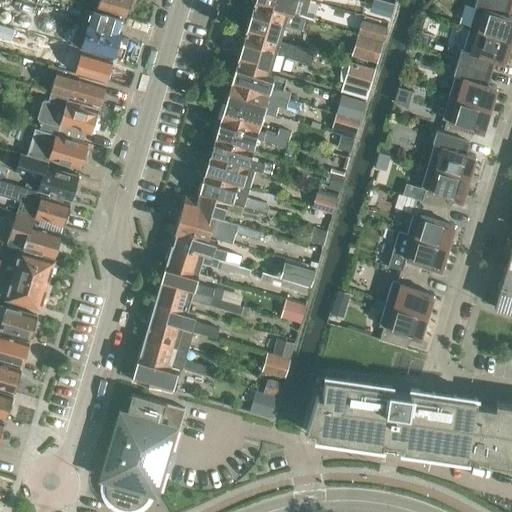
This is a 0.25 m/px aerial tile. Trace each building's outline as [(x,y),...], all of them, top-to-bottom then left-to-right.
[(99,0),(97,7),(126,15),(126,12),(130,12),(131,7),(129,5),(130,0),(99,0)] [(257,0),(256,5),(292,16),(292,15),(305,18),(316,21),(317,15),(308,13),(311,1),(307,0),(257,0)] [(511,1),(505,0),(475,0),(474,5),(476,5),(470,27),(511,39),(511,34),(511,14),(507,13),(511,1)] [(382,1),(378,13),(391,17),(394,5),(382,1)] [(292,16),(256,5),(248,32),(279,42),(280,41),(285,25),(302,30),(305,18),(292,15),(292,16)] [(89,21),(86,29),(63,22),(57,39),(113,56),(114,54),(118,48),(117,46),(121,32),(119,30),(123,20),(92,10),(89,21)] [(6,11),(3,12),(1,14),(0,15),(0,18),(0,20),(2,22),(5,23),(8,22),(10,20),(11,17),(11,14),(9,12),(6,11)] [(357,36),(383,44),(387,28),(362,20),(357,36)] [(511,39),(470,27),(463,48),(461,47),(457,60),(490,70),(493,58),(504,62),(511,39)] [(279,42),(248,32),(239,60),(271,70),(276,53),(311,64),(315,51),(280,41),(279,42)] [(383,44),(357,36),(352,56),(377,63),(383,44)] [(64,55),(79,59),(76,71),(106,80),(107,78),(109,77),(111,71),(109,69),(113,59),(82,50),(83,48),(67,43),(64,55)] [(490,70),(457,60),(453,73),(456,74),(449,96),(490,108),(496,85),(486,82),(490,70)] [(375,69),(350,62),(344,83),(369,91),(375,69)] [(56,77),(52,91),(99,104),(100,103),(103,102),(104,96),(102,93),(105,84),(74,75),(75,71),(49,63),(46,74),(56,77)] [(286,79),(270,74),(238,64),(232,83),(287,100),(290,93),(282,91),(286,79)] [(285,108),(287,100),(232,83),(227,101),(263,112),(275,116),(278,106),(285,108)] [(68,97),(52,92),(49,101),(46,100),(43,101),(38,119),(39,121),(42,122),(40,129),(57,134),(57,133),(84,141),(87,130),(91,131),(91,129),(94,129),(96,122),(95,120),(98,109),(67,99),(68,97)] [(483,130),(490,108),(449,96),(442,118),(447,119),(443,131),(469,139),(472,127),(483,130)] [(343,117),(359,122),(365,103),(349,98),(343,117)] [(227,101),(221,120),(257,130),(258,129),(263,112),(227,101)] [(359,122),(343,117),(339,129),(356,134),(359,122)] [(255,138),(263,140),(286,147),(289,140),(277,136),(277,135),(265,131),(258,129),(257,130),(221,120),(216,138),(247,148),(251,137),(255,138)] [(12,121),(8,132),(23,137),(27,126),(12,121)] [(277,136),(289,140),(291,131),(279,128),(277,135),(277,136)] [(428,164),(469,177),(475,154),(465,151),(469,139),(443,131),(436,129),(432,142),(435,143),(428,164)] [(51,152),(23,143),(21,152),(48,160),(49,160),(50,156),(80,166),(83,156),(86,154),(89,147),(86,145),(87,143),(84,142),(84,141),(57,133),(57,134),(51,152)] [(337,148),(350,152),(354,140),(341,136),(337,148)] [(262,173),(263,169),(264,163),(245,157),(247,148),(216,138),(210,156),(255,170),(255,171),(262,173)] [(21,152),(20,155),(15,170),(42,178),(38,190),(42,191),(71,200),(72,198),(74,196),(76,189),(75,187),(79,174),(46,164),(48,160),(21,152)] [(252,179),(255,171),(255,170),(210,156),(204,175),(248,188),(251,178),(252,179)] [(426,188),(422,200),(448,208),(451,196),(462,199),(469,177),(428,164),(421,187),(426,188)] [(328,187),(339,190),(343,176),(332,173),(328,187)] [(204,175),(199,193),(255,210),(258,202),(245,198),(248,188),(204,175)] [(15,216),(43,225),(45,219),(63,224),(64,222),(67,222),(68,215),(67,213),(69,204),(40,196),(42,191),(38,190),(24,186),(0,178),(0,193),(20,199),(17,210),(15,216)] [(314,208),(333,213),(338,198),(318,192),(314,208)] [(253,218),(255,210),(199,193),(197,200),(185,196),(182,208),(221,220),(224,210),(241,215),(253,218)] [(444,220),(448,208),(422,200),(415,197),(411,211),(414,212),(407,233),(447,246),(454,223),(444,220)] [(216,227),(236,233),(259,239),(262,231),(238,225),(221,220),(182,208),(177,226),(216,238),(219,228),(216,227)] [(15,216),(7,243),(54,256),(54,254),(57,253),(59,246),(58,244),(60,234),(42,229),(43,225),(15,216)] [(177,226),(171,245),(223,261),(223,260),(226,250),(214,246),(216,238),(177,226)] [(309,241),(323,245),(326,231),(313,227),(309,241)] [(447,246),(407,233),(400,256),(405,257),(401,269),(427,277),(430,265),(441,268),(447,246)] [(248,276),(250,269),(251,268),(223,260),(223,261),(171,245),(166,263),(198,273),(201,262),(205,264),(205,263),(216,267),(248,276)] [(21,251),(17,264),(0,259),(0,270),(45,284),(52,260),(21,251)] [(315,268),(283,259),(279,274),(310,283),(315,268)] [(195,283),(198,273),(166,263),(160,282),(211,296),(213,289),(195,283)] [(511,287),(511,265),(507,263),(500,284),(511,287)] [(427,277),(401,269),(397,281),(393,280),(386,302),(426,314),(433,292),(423,289),(427,277)] [(0,280),(11,284),(7,298),(38,307),(45,284),(0,270),(0,280)] [(262,273),(260,281),(278,286),(307,295),(310,286),(280,278),(262,273)] [(160,282),(155,300),(187,309),(190,299),(209,305),(211,296),(160,282)] [(511,287),(500,284),(494,306),(511,311),(511,287)] [(336,299),(347,302),(350,294),(338,291),(336,299)] [(229,302),(216,298),(214,307),(227,311),(229,302)] [(305,305),(285,299),(280,316),(300,322),(305,305)] [(184,318),(187,309),(155,300),(149,319),(193,331),(216,338),(219,328),(184,318)] [(379,325),(384,326),(380,338),(406,346),(409,334),(420,337),(426,314),(386,302),(379,325)] [(0,303),(0,329),(30,338),(36,315),(0,303)] [(339,314),(331,312),(328,323),(336,325),(339,314)] [(149,319),(144,337),(187,350),(193,331),(149,319)] [(0,358),(22,365),(29,342),(0,333),(0,358)] [(213,367),(185,358),(187,350),(144,337),(138,355),(180,368),(210,376),(213,367)] [(273,352),(289,357),(293,344),(276,339),(273,352)] [(262,369),(284,375),(289,357),(267,351),(262,369)] [(138,355),(132,376),(174,388),(180,368),(138,355)] [(0,387),(14,392),(21,369),(0,362),(0,387)] [(511,403),(495,401),(495,406),(476,403),(477,398),(410,388),(409,393),(391,391),(391,386),(325,376),(322,396),(318,395),(317,394),(306,431),(308,431),(308,430),(317,431),(316,436),(383,446),(383,441),(402,444),(401,449),(468,459),(469,454),(488,456),(487,462),(511,465),(511,403)] [(266,394),(278,398),(282,384),(270,380),(266,394)] [(0,416),(6,418),(12,395),(0,391),(0,416)] [(186,409),(186,408),(132,392),(126,413),(121,412),(102,477),(107,478),(107,480),(106,482),(106,484),(105,486),(105,487),(105,489),(106,491),(106,493),(107,495),(107,496),(108,498),(109,500),(110,501),(112,503),(114,505),(118,507),(120,508),(121,508),(123,509),(125,509),(129,509),(133,509),(136,508),(140,506),(143,504),(144,503),(145,501),(146,500),(147,498),(148,496),(149,495),(150,493),(150,491),(155,492),(163,463),(168,465),(170,457),(165,456),(174,427),(169,426),(175,406),(186,409)] [(277,399),(262,395),(257,412),(271,417),(277,399)]
